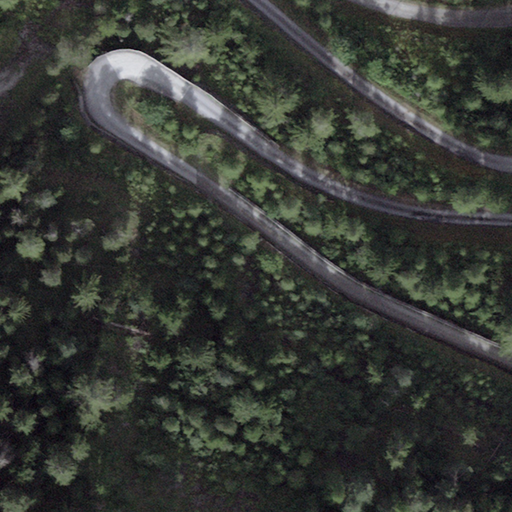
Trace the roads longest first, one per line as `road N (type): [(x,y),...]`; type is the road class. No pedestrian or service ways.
road 1 (track): [(511,221),(456,219),(355,197),(296,173),(167,77),(131,61),(114,62),(94,83),(100,115),(354,293),(511,362)]
road 2 (track): [(252,0),(344,75),(470,160),(511,164)]
road 3 (track): [(511,15),(421,16),(375,0)]
